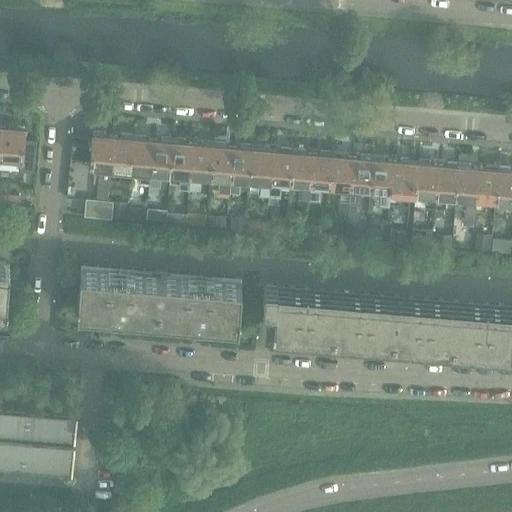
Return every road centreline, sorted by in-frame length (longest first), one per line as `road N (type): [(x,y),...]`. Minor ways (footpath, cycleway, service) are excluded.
road 1 (residential): [(511,383),(35,352)]
road 2 (residential): [(511,128),(63,90)]
road 3 (residential): [(35,352),(63,90)]
road 4 (residential): [(279,511),(361,491),(511,473)]
road 5 (residential): [(309,0),(511,18)]
